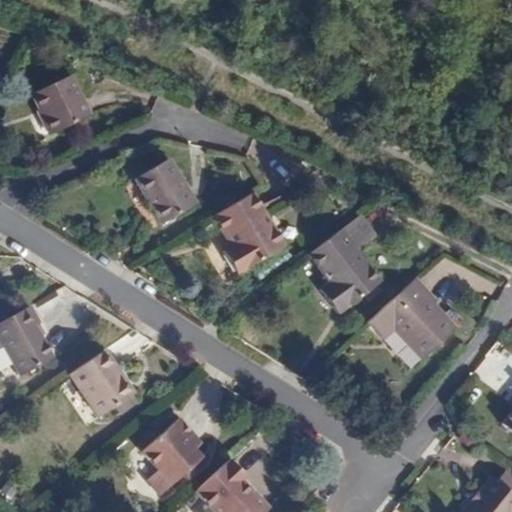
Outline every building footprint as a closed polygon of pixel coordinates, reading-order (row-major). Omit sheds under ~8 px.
[(41,108),(54,133),(88,117),(68,75),(28,93),(36,110),(41,108)] [(47,136),(54,133),(41,108),(36,110),(35,111),(47,136)] [(169,158),(134,179),(160,222),(194,203),(169,158)] [(285,244),(253,192),(213,216),(223,233),(227,231),(235,243),(224,249),(238,273),(285,244)] [(377,235),(360,214),(308,254),(324,274),(329,281),(325,284),(320,288),(339,313),(364,294),(380,282),(381,281),(357,250),(377,235)] [(329,281),(324,274),(320,277),(325,284),(329,281)] [(435,300),(415,278),(367,322),(382,338),(393,329),(421,360),(455,328),(432,302),(435,300)] [(384,288),(380,282),(364,294),(368,300),(384,288)] [(56,290),(34,303),(38,311),(60,298),(56,290)] [(29,306),(0,322),(0,345),(17,376),(51,357),(39,335),(33,325),(38,323),(29,306)] [(33,325),(39,335),(44,333),(38,323),(33,325)] [(103,351),(68,374),(96,417),(112,406),(129,395),(131,394),(103,351)] [(129,395),(112,406),(117,414),(133,403),(129,395)] [(511,409),(500,424),(511,433),(511,409)] [(182,437),(189,431),(177,418),(139,451),(156,471),(145,481),(158,495),(183,473),(199,460),(200,459),(192,449),(182,437)] [(199,443),(189,431),(182,437),(192,449),(199,443)] [(199,460),(183,473),(187,478),(203,465),(199,460)] [(228,461),(193,492),(212,511),(263,511),(266,510),(250,493),(248,495),(237,482),(243,477),(228,461)] [(511,511),(511,472),(507,468),(496,482),(488,475),(457,511),(511,511)]
